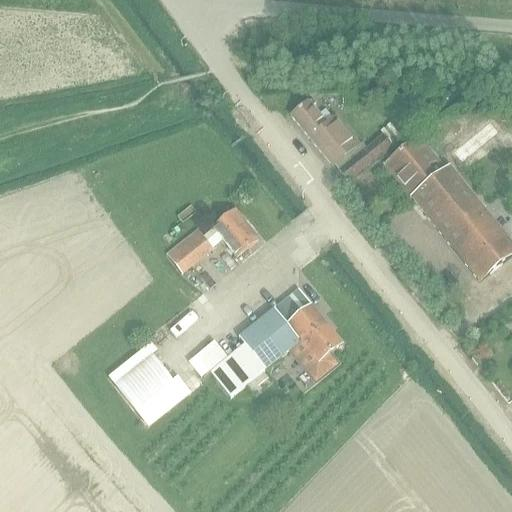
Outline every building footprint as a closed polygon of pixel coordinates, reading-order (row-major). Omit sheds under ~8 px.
[(307,104),(290,117),(331,168),(358,146),(337,122),(335,124),(331,120),(324,112),(318,117),(311,109),(315,106),(311,102),(308,105),(307,104)] [(481,127),(449,152),(460,165),(491,139),(481,127)] [(347,183),(391,148),(382,137),(338,172),(347,183)] [(410,145),(400,153),(384,166),(478,282),(511,254),(511,248),(448,169),(436,178),(410,145)] [(511,222),(499,208),(492,213),(511,235),(511,222)] [(221,242),(235,259),(257,241),(234,213),(212,230),(212,231),(202,239),(197,232),(165,257),(180,275),(221,242)] [(243,346),(208,376),(228,401),(287,353),(323,323),(297,291),(237,340),(243,346)] [(323,323),(287,353),(313,386),(337,366),(328,355),(340,345),(323,323)]
